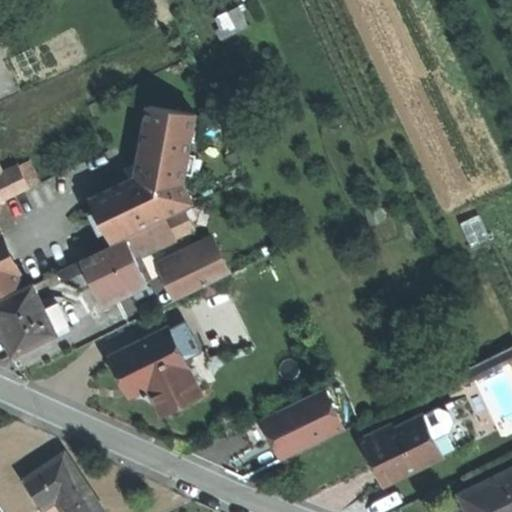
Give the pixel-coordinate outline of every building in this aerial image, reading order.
[(133,179),(95,197),(115,239),(194,200),(185,182),(197,115),(152,106),(142,162),(147,172),(133,179)] [(142,162),(129,168),(133,179),(147,172),(142,162)] [(3,173),(0,174),(0,200),(5,198),(31,186),(21,164),(3,173)] [(5,198),(0,200),(0,226),(3,231),(13,226),(5,198)] [(190,208),(170,218),(179,237),(199,227),(190,208)] [(165,219),(151,225),(161,246),(179,237),(170,218),(165,220),(165,219)] [(151,225),(131,235),(132,237),(141,259),(162,249),(161,246),(151,225)] [(0,294),(23,284),(18,273),(21,272),(4,236),(0,238),(0,294)] [(223,236),(174,259),(191,294),(240,270),(223,236)] [(128,239),(70,267),(81,288),(95,281),(101,293),(113,287),(119,298),(151,283),(141,259),(132,237),(128,239)] [(70,267),(61,271),(66,283),(79,288),(81,288),(70,267)] [(61,271),(53,275),(54,278),(66,283),(61,271)] [(35,284),(0,301),(0,323),(6,336),(10,335),(18,352),(58,332),(57,329),(48,309),(35,284)] [(60,303),(48,309),(57,329),(69,322),(60,303)] [(171,329),(115,355),(129,383),(143,377),(146,383),(152,385),(163,406),(202,388),(171,329)] [(511,347),(459,374),(465,384),(509,362),(511,360),(511,347)] [(143,377),(129,383),(135,393),(152,385),(146,383),(143,377)] [(322,389),(265,417),(286,458),(347,428),(326,387),(322,389)] [(423,417),(367,444),(386,485),(443,457),(423,417)] [(67,453),(28,479),(38,495),(46,507),(58,499),(66,511),(106,511),(107,511),(67,453)] [(511,511),(511,471),(461,496),(469,511),(511,511)]
